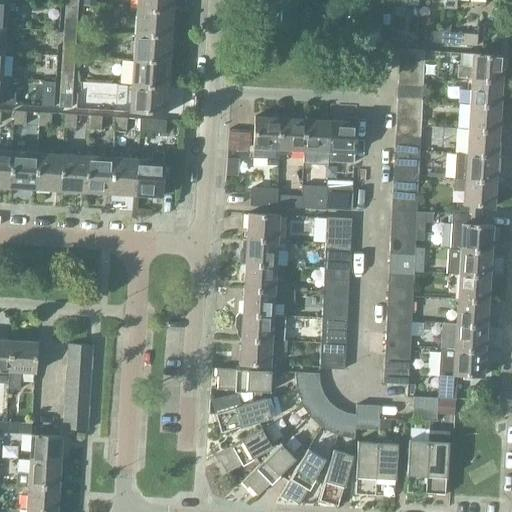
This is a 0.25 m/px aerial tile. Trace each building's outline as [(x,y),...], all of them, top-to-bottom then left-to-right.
[(138,0),(138,10),(176,12),(176,0),(138,0)] [(443,0),(443,8),(456,9),(456,0),(443,0)] [(0,1),(0,26),(7,27),(15,27),(15,18),(8,18),(9,2),(0,1)] [(67,6),(66,19),(78,20),(79,7),(67,6)] [(138,10),(136,35),(174,37),(176,12),(138,10)] [(66,19),(65,31),(78,32),(78,20),(66,19)] [(0,26),(0,51),(6,52),(12,53),(13,43),(6,42),(7,27),(0,26)] [(65,31),(64,44),(77,45),(78,32),(65,31)] [(428,42),(442,43),(443,32),(429,31),(428,42)] [(443,32),(442,43),(478,46),(479,34),(443,32)] [(136,35),(135,60),(172,62),(174,37),(136,35)] [(378,47),(392,48),(393,36),(379,35),(378,47)] [(392,48),(402,49),(406,49),(407,37),(393,36),(392,48)] [(64,44),(64,57),(76,57),(77,45),(64,44)] [(402,49),(401,67),(424,68),(425,50),(406,49),(402,49)] [(459,79),(472,79),(504,81),(505,55),(474,53),(473,67),(460,66),(459,79)] [(64,57),(63,69),(75,70),(76,57),(64,57)] [(135,60),(133,85),(171,88),(172,62),(135,60)] [(401,67),(400,85),(423,86),(424,68),(401,67)] [(63,69),(62,82),(74,83),(75,70),(63,69)] [(0,77),(0,103),(2,103),(13,104),(13,93),(3,93),(4,77),(0,77)] [(472,79),(471,104),(502,106),(504,81),(472,79)] [(62,82),(61,94),(74,95),(74,83),(62,82)] [(171,88),(133,85),(132,111),(169,114),(171,88)] [(400,85),(399,98),(422,100),(423,86),(400,85)] [(74,95),(61,94),(60,108),(73,108),(74,95)] [(78,109),(86,110),(87,97),(79,97),(78,109)] [(399,98),(398,116),(422,118),(422,100),(399,98)] [(471,104),(469,129),(500,131),(502,106),(471,104)] [(28,111),(16,111),(15,124),(27,125),(28,111)] [(53,113),(41,112),(41,126),(53,126),(53,113)] [(78,114),(67,114),(66,127),(78,128),(78,114)] [(104,116),(92,115),(91,129),(103,129),(104,116)] [(280,148),(282,117),(256,116),(255,133),(255,153),(255,158),(267,158),(267,161),(267,165),(278,165),(278,155),(280,155),(280,148)] [(330,150),(329,163),(355,164),(356,151),(357,120),(357,116),(345,116),(342,119),(331,119),(330,150)] [(398,116),(397,134),(421,136),(422,118),(398,116)] [(129,118),(117,117),(116,130),(128,131),(129,118)] [(280,148),(280,155),(290,155),(290,148),(305,149),(306,118),(282,117),(280,148)] [(142,118),(141,132),(153,133),(164,133),(165,120),(154,119),(142,118)] [(331,119),(306,118),(305,149),(318,150),(318,162),(329,163),(330,150),(331,119)] [(469,129),(468,153),(499,155),(500,131),(469,129)] [(249,134),(229,133),(228,152),(248,153),(249,134)] [(397,134),(397,148),(420,149),(421,136),(397,134)] [(397,148),(396,166),(419,167),(420,149),(397,148)] [(0,186),(11,187),(13,150),(0,149),(0,186)] [(11,187),(36,189),(39,152),(13,150),(11,187)] [(36,189),(62,190),(64,153),(39,152),(36,189)] [(455,152),(454,179),(466,179),(497,182),(498,173),(504,173),(505,157),(499,157),(499,155),(468,153),(455,152)] [(62,190),(87,192),(89,155),(64,153),(62,190)] [(140,158),(138,195),(164,197),(166,160),(164,160),(164,153),(153,153),(152,159),(140,158)] [(87,192),(112,194),(115,157),(89,155),(87,192)] [(112,194),(138,195),(140,158),(115,157),(112,194)] [(228,158),(226,175),(238,176),(240,159),(228,158)] [(396,166),(395,184),(419,185),(419,167),(396,166)] [(454,179),(453,191),(465,191),(464,202),(464,204),(457,204),(456,214),(480,216),(481,205),(495,206),(497,182),(466,179),(454,179)] [(395,184),(394,197),(418,198),(419,185),(395,184)] [(252,205),(278,207),(278,195),(279,189),(253,188),(252,205)] [(328,197),(328,209),(353,209),(354,191),(328,190),(328,197)] [(278,195),(278,207),(303,208),(304,196),(278,195)] [(313,208),(328,209),(328,197),(314,196),(313,208)] [(394,197),(393,210),(417,212),(418,198),(394,197)] [(393,210),(393,224),(417,225),(417,212),(393,210)] [(248,213),(247,238),(278,240),(280,214),(248,213)] [(453,214),(451,249),(461,250),(492,252),(494,226),(480,225),(480,216),(456,214),(453,214)] [(327,216),(327,231),(351,232),(352,217),(327,216)] [(393,224),(392,237),(416,238),(417,225),(393,224)] [(327,231),(326,249),(350,250),(351,232),(327,231)] [(392,237),(391,255),(415,256),(416,238),(392,237)] [(245,262),(245,263),(277,265),(278,250),(289,250),(289,241),(278,240),(247,238),(246,246),(243,246),(241,249),(240,259),(242,262),(245,262)] [(326,249),(325,267),(350,268),(350,250),(326,249)] [(451,249),(449,274),(460,275),(491,277),(492,252),(461,250),(451,249)] [(391,255),(390,273),(414,274),(415,256),(391,255)] [(245,263),(244,288),(275,290),(277,265),(245,263)] [(325,267),(325,281),(349,282),(350,268),(325,267)] [(390,273),(390,286),(414,287),(414,274),(390,273)] [(460,275),(458,300),(489,302),(491,277),(460,275)] [(325,281),(324,299),(348,300),(349,282),(325,281)] [(390,286),(389,304),(413,305),(414,287),(390,286)] [(244,288),(242,313),(274,315),(275,304),(282,305),(285,301),(294,302),(295,291),(275,290),(244,288)] [(324,299),(323,317),(347,318),(348,300),(324,299)] [(458,300),(457,325),(488,326),(489,302),(458,300)] [(389,304),(388,322),(412,323),(413,305),(389,304)] [(241,329),(241,338),(273,340),(274,315),(242,313),(239,313),(237,316),(236,326),(238,329),(241,329)] [(323,317),(322,331),(347,332),(347,318),(323,317)] [(388,322),(387,335),(412,336),(412,323),(388,322)] [(443,340),(442,349),(486,351),(488,326),(457,325),(456,341),(443,340)] [(322,331),(322,349),(346,350),(347,332),(322,331)] [(387,335),(386,353),(411,355),(412,336),(387,335)] [(0,338),(0,371),(10,372),(12,340),(0,338)] [(241,338),(239,363),(271,365),(282,366),(283,352),(286,353),(287,341),(273,340),(241,338)] [(12,340),(9,390),(21,390),(22,373),(36,373),(37,341),(12,340)] [(69,343),(68,356),(92,357),(93,345),(69,343)] [(346,350),(322,349),(321,367),(345,368),(346,350)] [(442,349),(440,378),(453,379),(453,375),(454,375),(485,377),(486,351),(442,349)] [(386,353),(384,383),(409,385),(410,373),(411,355),(386,353)] [(68,356),(67,368),(92,369),(92,357),(68,356)] [(67,368),(66,380),(91,381),(92,369),(67,368)] [(271,372),(216,369),(216,377),(218,377),(218,388),(217,388),(217,389),(235,390),(235,392),(247,393),(247,391),(270,392),(271,372)] [(296,387),(297,389),(320,384),(318,374),(295,373),(296,387)] [(66,380),(65,392),(90,393),(91,381),(66,380)] [(300,402),(302,404),(323,394),(320,384),(297,389),(300,402)] [(65,392),(65,404),(89,405),(90,393),(65,392)] [(309,415),(311,418),(329,402),(323,394),(302,404),(309,415)] [(414,397),(413,409),(437,410),(437,398),(414,397)] [(213,414),(213,415),(215,422),(218,421),(221,432),(220,432),(220,433),(238,428),(238,430),(250,427),(249,425),(271,418),(266,399),(213,414)] [(321,427),(323,428),(336,409),(329,402),(311,418),(321,427)] [(65,404),(64,416),(89,418),(89,405),(65,404)] [(356,405),(356,415),(355,428),(367,429),(368,406),(356,405)] [(379,406),(368,406),(367,429),(378,429),(379,419),(379,406)] [(335,434),(338,435),(345,413),(336,409),(323,428),(335,434)] [(437,410),(413,409),(412,420),(436,421),(437,410)] [(345,413),(338,435),(355,439),(355,428),(356,415),(345,413)] [(89,418),(64,416),(63,429),(88,431),(89,418)] [(379,419),(378,429),(378,431),(390,431),(390,419),(379,419)] [(20,425),(6,424),(6,433),(20,434),(20,425)] [(214,456),(215,457),(218,463),(220,462),(226,472),(225,472),(226,473),(242,465),(243,466),(253,460),(252,459),(272,447),(262,429),(214,456)] [(429,441),(425,498),(426,498),(426,496),(427,496),(433,496),(433,494),(444,494),(444,495),(445,495),(446,478),(449,432),(429,431),(429,441)] [(31,434),(29,460),(61,462),(62,436),(31,434)] [(429,441),(409,440),(405,498),(418,499),(418,495),(425,496),(425,498),(429,441)] [(373,500),(374,500),(377,442),(357,441),(354,495),(355,495),(356,494),(367,495),(367,497),(373,497),(373,500)] [(377,442),(374,500),(375,500),(375,498),(382,498),(382,496),(393,496),(393,497),(394,497),(397,444),(377,442)] [(281,445),(241,483),(247,489),(249,487),(256,495),(257,496),(270,484),(271,485),(280,477),(279,475),(295,459),(281,445)] [(307,449),(280,497),(287,501),(288,499),(298,504),(297,505),(298,506),(308,490),(309,491),(315,480),(314,479),(325,460),(307,449)] [(346,478),(353,456),(333,450),(318,503),(325,505),(326,503),(337,506),(338,507),(343,489),(345,490),(348,478),(346,478)] [(18,484),(28,485),(59,487),(60,478),(65,478),(66,462),(61,462),(29,460),(28,475),(18,474),(18,484)] [(28,485),(26,509),(58,511),(59,487),(28,485)]
